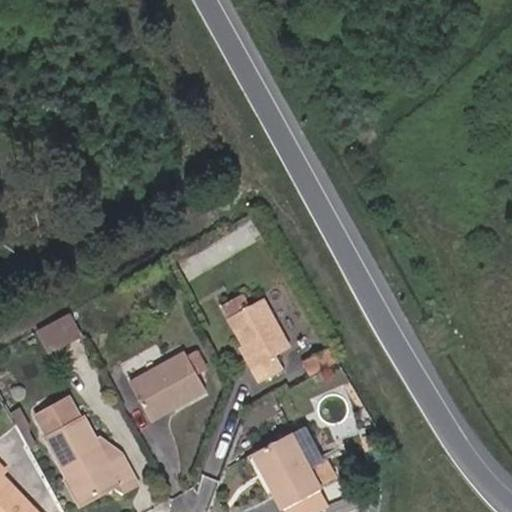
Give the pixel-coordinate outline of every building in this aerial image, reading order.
[(254,370),(272,359),(288,351),(263,304),(230,322),(254,370)] [(69,317),(38,334),(52,362),(84,346),(69,317)] [(288,351),(254,370),(268,398),(302,379),(288,351)] [(304,367),(311,379),(337,365),(330,353),(304,367)] [(185,356),(131,385),(150,422),(206,391),(185,356)] [(46,441),(66,480),(74,476),(89,503),(118,489),(121,494),(135,486),(119,456),(107,463),(84,422),(46,441)] [(256,457),(285,511),(287,511),(321,493),(291,439),(256,457)] [(0,474),(3,471),(0,467),(0,511),(32,511),(0,477),(0,474)] [(81,508),(89,503),(74,476),(66,480),(81,508)] [(321,493),(287,511),(314,511),(328,505),(321,493)]
